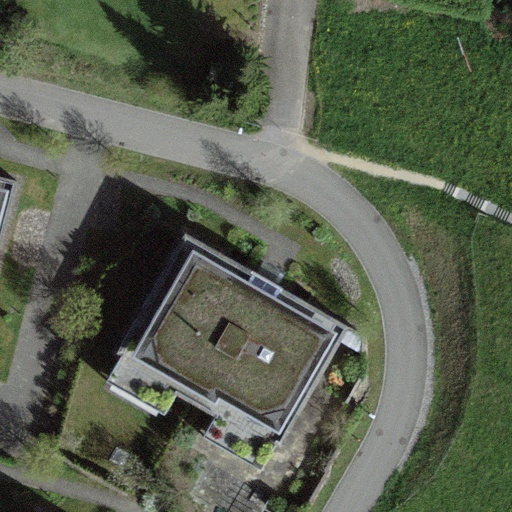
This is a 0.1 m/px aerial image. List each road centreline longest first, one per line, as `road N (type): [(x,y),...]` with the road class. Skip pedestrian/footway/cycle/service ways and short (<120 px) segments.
road 1 (residential): [(342,511),(391,426),(395,310),(350,230),(273,178)]
road 2 (residential): [(273,178),(0,103)]
road 3 (residential): [(273,178),(294,0)]
